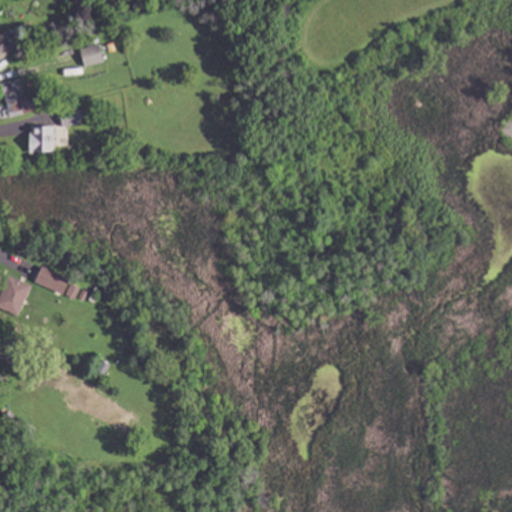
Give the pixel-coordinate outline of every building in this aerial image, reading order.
[(73,24),(67,28),(64,23),(70,19),(73,24)] [(61,27),(54,31),(57,36),(49,40),(42,28),(57,20),(61,27)] [(0,36),(9,28),(23,42),(0,64),(0,36)] [(105,62),(85,67),(81,49),(101,44),(105,62)] [(33,64),(27,66),(25,60),(31,58),(33,64)] [(27,100),(22,101),(26,114),(11,118),(2,83),(22,78),(27,100)] [(102,120),(92,121),(90,106),(100,104),(102,120)] [(79,110),(86,109),(88,118),(80,120),(81,122),(64,126),(60,110),(78,106),(79,110)] [(55,151),(33,152),(33,126),(54,126),(55,151)] [(66,276),(59,292),(35,281),(42,265),(66,276)] [(33,285),(19,316),(0,307),(0,296),(9,275),(33,285)] [(81,287),(75,299),(67,295),(72,283),(81,287)] [(89,292),(85,301),(80,298),(84,290),(89,292)] [(92,358),(89,363),(83,359),(86,354),(92,358)] [(19,419),(14,424),(4,415),(9,410),(19,419)]
